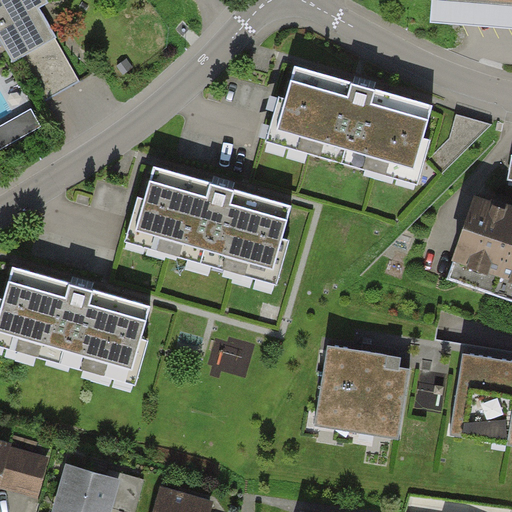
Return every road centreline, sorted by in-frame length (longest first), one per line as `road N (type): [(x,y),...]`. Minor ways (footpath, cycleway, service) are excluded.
road 1 (residential): [(0,213),(178,91),(268,0)]
road 2 (residential): [(314,0),(375,41),(511,99)]
